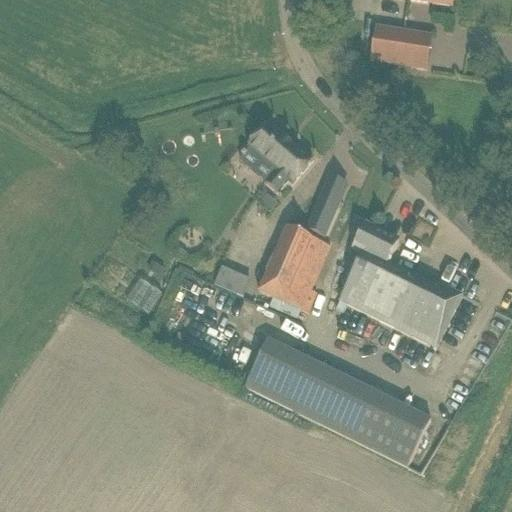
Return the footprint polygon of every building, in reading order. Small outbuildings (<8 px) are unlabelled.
[(454,0),(408,0),(409,2),(454,9),(454,0)] [(371,63),(399,68),(404,34),(376,30),(371,63)] [(431,38),(404,34),(399,68),(426,72),(431,38)] [(313,162),(269,125),(248,149),(276,173),(266,186),(277,195),(288,183),(292,187),(313,162)] [(208,201),(197,223),(222,234),(232,213),(208,201)] [(320,201),(307,232),(325,240),(338,209),(327,204),(320,201)] [(399,245),(364,228),(353,252),(362,256),(339,303),(340,304),(347,308),(435,352),(462,298),(437,286),(435,291),(387,267),(399,245)] [(302,314),(330,249),(287,230),(258,295),(273,301),(269,310),(297,322),(301,313),(302,314)] [(152,264),(148,272),(160,279),(165,271),(152,264)] [(151,316),(165,294),(141,280),(128,302),(151,316)] [(340,304),(336,311),(344,315),(347,308),(340,304)] [(325,370),(269,342),(245,391),(301,419),(325,370)]
